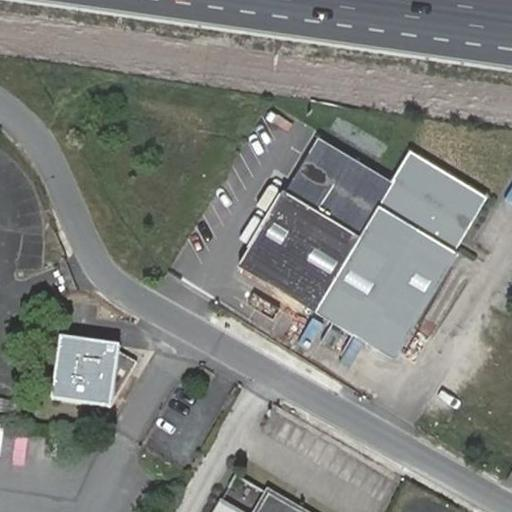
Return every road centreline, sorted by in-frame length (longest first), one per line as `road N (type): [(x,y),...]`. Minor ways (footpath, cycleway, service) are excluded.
road 1 (unclassified): [(511,509),(109,286),(82,251),(58,167),(20,115),(0,107)]
road 2 (motorway): [(354,0),(511,22)]
